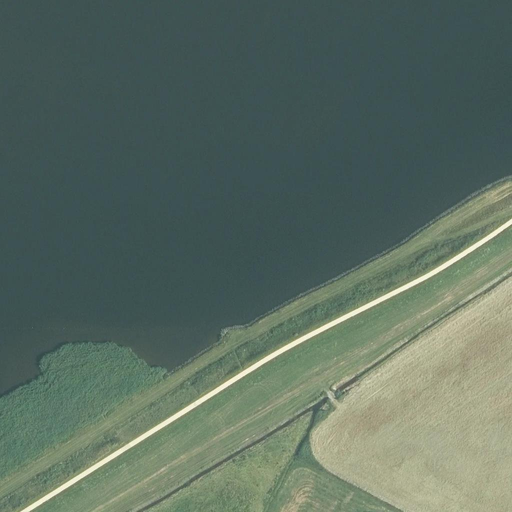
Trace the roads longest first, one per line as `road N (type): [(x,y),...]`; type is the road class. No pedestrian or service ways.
road 1 (track): [(0,495),(255,332),(511,211)]
road 2 (track): [(511,257),(94,511)]
